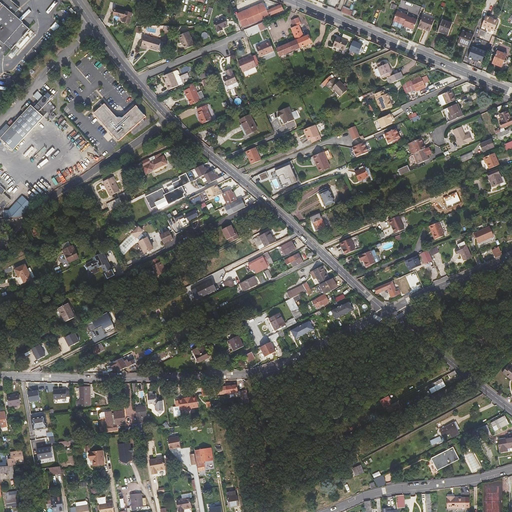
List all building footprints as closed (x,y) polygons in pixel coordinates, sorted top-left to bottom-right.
[(14,14),(20,8),(12,0),(0,0),(0,39),(5,44),(24,23),(14,14)] [(260,20),(284,10),(282,5),(267,11),(264,3),(237,14),(242,27),(259,20),(260,20)] [(343,7),(341,11),(351,16),(353,11),(343,7)] [(123,18),(122,22),(130,23),(132,14),(115,9),(113,15),(121,17),(123,18)] [(397,11),(393,21),(404,25),(403,26),(413,30),(417,20),(407,16),(407,15),(397,11)] [(434,20),(422,16),(418,26),(430,31),(434,20)] [(486,16),(482,26),(494,30),(495,27),(498,28),(501,22),(498,21),(498,20),(486,16)] [(222,28),(228,25),(225,18),(213,23),(216,30),(222,28)] [(301,24),(299,18),(291,21),(294,28),(292,29),(297,40),(277,49),(280,56),(311,43),(308,35),(304,37),(299,26),(301,24)] [(448,35),(452,24),(442,20),(438,31),(448,35)] [(267,26),(265,21),(258,24),(260,29),(267,26)] [(56,22),(51,28),(55,31),(60,25),(56,22)] [(30,29),(24,23),(5,44),(11,50),(30,29)] [(485,40),(485,38),(491,39),(493,32),(476,29),(474,37),(485,40)] [(469,47),(473,35),(462,31),(458,43),(469,47)] [(185,49),(194,46),(188,32),(179,36),(181,42),(182,42),(183,45),(185,49)] [(144,36),(141,45),(149,47),(149,48),(152,49),(158,51),(161,41),(144,36)] [(333,46),(345,51),(348,42),(337,37),(333,46)] [(353,40),(349,49),(359,53),(363,44),(353,40)] [(260,57),(274,51),(270,41),(256,47),(260,57)] [(468,57),(482,62),(486,53),(472,47),(468,57)] [(505,60),(507,55),(497,51),(492,63),(502,67),(504,62),(505,63),(506,61),(505,60)] [(243,72),(257,67),(252,55),(238,61),(243,72)] [(381,75),(385,73),(387,78),(390,83),(403,77),(401,71),(394,74),(392,70),(391,71),(389,68),(387,63),(384,64),(383,60),(376,63),(377,67),(381,75)] [(231,69),(226,71),(228,75),(223,77),(227,87),(237,82),(233,73),(231,69)] [(177,70),(173,72),(175,78),(178,86),(183,84),(180,77),(179,75),(179,73),(178,71),(177,70)] [(169,90),(179,86),(178,86),(175,78),(173,72),(164,76),(166,82),(165,82),(169,90)] [(322,84),(324,86),(326,85),(332,78),(330,76),(322,84)] [(421,77),(412,81),(415,89),(419,88),(420,90),(425,88),(421,77)] [(328,88),(336,80),(333,78),(332,78),(326,85),(328,88)] [(339,81),(332,88),(340,97),(348,90),(339,81)] [(191,105),(201,101),(197,93),(194,86),(187,90),(185,91),(191,105)] [(379,104),(381,110),(392,105),(389,100),(387,97),(389,97),(387,92),(385,93),(383,89),(374,93),(376,97),(375,98),(378,105),(379,104)] [(446,104),(456,100),(454,95),(453,96),(451,91),(450,91),(443,94),(446,104)] [(35,103),(32,106),(44,117),(48,112),(50,115),(49,116),(53,120),(56,116),(53,112),(56,108),(52,104),(51,106),(47,103),(50,100),(46,96),(45,96),(37,104),(35,103)] [(144,119),(146,117),(136,106),(126,115),(124,117),(123,117),(122,117),(121,118),(120,118),(119,118),(118,118),(117,117),(116,116),(105,104),(94,114),(119,142),(129,132),(144,119)] [(453,120),(461,116),(456,104),(448,108),(453,120)] [(13,150),(44,117),(32,106),(31,105),(10,127),(0,138),(13,150)] [(201,124),(212,120),(207,109),(208,109),(206,105),(197,109),(198,112),(198,113),(199,117),(200,119),(199,120),(201,124)] [(285,124),(295,120),(291,113),(289,107),(278,112),(280,117),(281,116),(282,119),(285,124)] [(502,128),(511,124),(511,117),(510,118),(507,111),(499,114),(502,122),(500,123),(502,128)] [(498,116),(499,116),(498,113),(491,116),(494,124),(500,121),(498,116)] [(393,119),(391,114),(378,119),(382,128),(393,124),(391,120),(393,119)] [(247,135),(257,130),(250,115),(240,120),(247,135)] [(7,124),(0,131),(0,138),(10,127),(7,124)] [(307,135),(306,136),(308,140),(311,139),(320,135),(315,125),(305,129),(307,135)] [(348,129),(352,139),(359,136),(355,126),(348,129)] [(460,146),(472,141),(469,134),(465,135),(461,126),(453,130),(460,146)] [(389,143),(400,139),(396,129),(385,134),(389,143)] [(416,152),(424,149),(425,148),(421,139),(412,142),(408,144),(412,154),(413,153),(416,152)] [(484,151),(494,147),(491,140),(481,144),(484,151)] [(22,150),(25,153),(32,146),(29,143),(22,150)] [(357,157),(368,152),(364,143),(352,148),(357,157)] [(251,164),(261,160),(255,147),(246,151),(250,158),(249,159),(251,164)] [(418,164),(429,159),(427,155),(432,153),(429,147),(425,148),(424,149),(416,152),(413,153),(418,164)] [(323,152),(313,157),(320,172),(330,168),(327,160),(323,152)] [(463,162),(474,157),(472,152),(461,157),(463,162)] [(150,163),(157,159),(163,156),(161,153),(155,156),(148,159),(150,163)] [(489,168),(499,164),(494,153),(483,158),(485,162),(486,162),(487,163),(489,168)] [(154,170),(167,163),(163,156),(157,159),(150,163),(148,159),(142,162),(144,166),(142,167),(146,174),(154,170)] [(297,182),(289,164),(277,170),(279,176),(282,175),(286,186),(297,182)] [(205,175),(210,172),(208,168),(205,170),(203,165),(195,168),(200,177),(205,175)] [(401,175),(410,171),(407,166),(398,169),(401,175)] [(358,180),(369,176),(365,167),(355,172),(358,180)] [(498,169),(487,174),(493,187),(503,182),(498,169)] [(279,176),(277,170),(274,171),(282,188),(286,186),(282,175),(279,176)] [(205,175),(209,184),(219,178),(217,174),(214,176),(212,171),(210,172),(205,175)] [(268,171),(259,174),(261,181),(270,177),(268,171)] [(169,205),(185,197),(184,194),(186,193),(182,186),(191,182),(186,173),(179,176),(181,179),(172,183),(176,189),(166,194),(163,188),(146,196),(152,209),(157,206),(156,202),(165,198),(169,205)] [(110,196),(120,191),(116,182),(116,181),(114,176),(103,182),(110,196)] [(218,184),(205,190),(210,200),(221,194),(219,191),(221,190),(218,184)] [(222,194),(227,204),(236,200),(234,194),(233,195),(231,190),(223,194),(222,194)] [(329,190),(320,194),(325,206),(334,202),(329,190)] [(0,193),(0,202),(1,203),(4,199),(8,203),(11,200),(3,193),(1,195),(0,193)] [(110,210),(123,204),(122,203),(128,200),(124,193),(118,196),(119,198),(107,204),(110,210)] [(0,217),(21,216),(32,204),(22,196),(9,210),(4,210),(4,207),(8,203),(4,199),(1,203),(0,202),(0,217)] [(225,207),(229,215),(246,206),(242,199),(225,207)] [(189,221),(199,216),(196,210),(186,215),(187,218),(185,219),(184,218),(180,220),(183,228),(189,225),(188,223),(189,223),(189,221)] [(312,222),(322,218),(320,214),(311,218),(312,222)] [(400,216),(390,220),(392,225),(393,224),(394,227),(396,233),(406,229),(400,216)] [(316,231),(318,230),(323,228),(326,227),(322,218),(312,222),(313,223),(316,231)] [(435,239),(444,235),(439,222),(431,225),(433,232),(432,232),(435,239)] [(232,228),(231,225),(222,230),(227,240),(228,239),(230,242),(239,238),(235,231),(234,231),(232,228)] [(478,243),(493,237),(489,227),(474,233),(478,243)] [(135,237),(142,234),(143,232),(138,228),(137,229),(133,236),(135,237)] [(164,244),(173,239),(169,231),(160,236),(164,244)] [(266,247),(276,243),(269,231),(260,236),(266,247)] [(145,254),(153,249),(148,238),(146,239),(142,234),(135,237),(138,239),(141,243),(140,244),(145,254)] [(260,250),(266,247),(260,236),(254,239),(260,250)] [(340,244),(341,247),(342,247),(343,249),(343,250),(345,255),(356,250),(351,239),(340,244)] [(285,254),(296,249),(292,241),(281,247),(282,248),(285,254)] [(464,260),(471,257),(466,245),(456,250),(457,253),(460,252),(464,260)] [(69,262),(78,257),(73,246),(63,251),(65,255),(66,254),(69,262)] [(499,247),(492,250),(496,258),(502,255),(499,247)] [(370,251),(358,256),(361,262),(363,261),(366,267),(375,263),(379,261),(380,260),(378,255),(377,255),(375,250),(374,250),(370,251)] [(420,254),(425,264),(432,261),(428,250),(420,254)] [(273,263),(268,252),(264,254),(269,262),(270,265),(273,263)] [(103,253),(93,258),(94,261),(86,265),(90,271),(95,268),(95,267),(97,266),(100,264),(102,267),(105,273),(108,279),(115,276),(112,270),(106,259),(104,260),(103,258),(105,257),(103,253)] [(293,267),(303,262),(299,254),(294,256),(296,260),(293,262),(291,263),(293,267)] [(249,263),(250,264),(264,257),(263,256),(249,263)] [(412,269),(421,265),(417,256),(408,259),(412,269)] [(269,262),(267,263),(264,257),(250,264),(252,271),(255,269),(257,273),(267,267),(268,269),(271,267),(270,265),(269,262)] [(157,277),(166,272),(160,262),(158,258),(151,262),(153,266),(152,267),(157,277)] [(24,283),(32,279),(34,277),(30,268),(27,269),(25,264),(17,268),(24,283)] [(319,282),(328,278),(322,266),(313,270),(313,271),(316,276),(317,278),(319,282)] [(252,283),(256,280),(254,276),(240,283),(244,292),(254,286),(252,283)] [(332,278),(320,285),(325,294),(337,287),(332,278)] [(230,288),(235,285),(232,279),(227,282),(230,288)] [(201,297),(217,290),(212,280),(205,283),(201,285),(196,288),(201,297)] [(393,297),(401,294),(399,290),(395,291),(395,289),(393,285),(392,281),(374,289),(376,292),(379,290),(380,291),(388,287),(393,297)] [(301,294),(306,291),(303,285),(298,287),(301,294)] [(293,298),(301,294),(298,287),(287,292),(290,299),(293,298)] [(196,300),(201,297),(196,288),(191,290),(196,300)] [(325,295),(316,299),(318,302),(314,304),(317,308),(320,306),(323,304),(324,305),(328,303),(328,302),(329,301),(325,295)] [(288,306),(295,303),(293,298),(290,299),(285,301),(288,306)] [(335,319),(353,310),(349,302),(332,311),(335,319)] [(68,303),(59,308),(65,322),(75,317),(68,303)] [(288,306),(291,312),(298,308),(295,303),(288,306)] [(294,317),(301,313),(298,308),(291,312),(294,317)] [(115,329),(108,314),(86,324),(90,332),(97,329),(96,327),(102,324),(107,334),(115,329)] [(276,330),(285,325),(279,314),(269,319),(276,330)] [(273,332),(276,330),(269,319),(267,320),(273,332)] [(296,339),(314,329),(310,321),(291,330),(296,339)] [(280,338),(285,335),(283,329),(277,332),(277,333),(279,337),(280,338)] [(75,332),(65,338),(69,347),(79,342),(75,332)] [(271,341),(279,337),(277,333),(269,337),(271,341)] [(234,351),(244,346),(238,336),(229,340),(234,351)] [(276,353),(270,342),(260,347),(265,357),(272,353),(272,355),(276,353)] [(92,347),(95,354),(100,352),(96,345),(92,347)] [(199,362),(209,358),(203,346),(193,351),(195,355),(196,355),(199,362)] [(37,363),(44,359),(39,351),(33,354),(37,363)] [(136,362),(145,358),(141,351),(133,355),(136,362)] [(247,362),(253,359),(250,352),(243,355),(247,362)] [(154,364),(162,361),(158,353),(150,357),(154,364)] [(113,369),(116,368),(118,371),(126,367),(127,368),(135,363),(132,359),(128,361),(127,360),(124,361),(122,358),(110,364),(113,369)] [(508,366),(502,373),(510,378),(511,377),(511,378),(511,366),(511,368),(508,366)] [(432,393),(445,386),(441,379),(428,386),(430,389),(432,393)] [(215,389),(216,395),(231,393),(238,392),(237,384),(231,385),(230,383),(226,384),(226,386),(219,387),(219,388),(215,389)] [(210,395),(209,385),(205,385),(206,387),(201,387),(202,396),(210,395)] [(80,387),(80,402),(77,402),(77,405),(91,405),(90,387),(80,387)] [(66,391),(66,389),(53,390),(54,399),(67,399),(67,397),(66,391)] [(29,402),(41,401),(39,391),(27,393),(29,402)] [(19,394),(7,396),(8,407),(21,405),(19,394)] [(155,394),(147,396),(149,404),(153,404),(155,406),(156,411),(160,414),(163,411),(164,410),(162,401),(160,401),(158,401),(156,399),(156,397),(155,394)] [(175,401),(176,407),(173,407),(175,416),(180,415),(180,410),(198,407),(197,396),(184,398),(184,399),(178,400),(175,401)] [(396,402),(391,405),(389,401),(391,400),(388,396),(380,400),(384,408),(385,407),(388,413),(399,408),(396,402)] [(146,406),(136,408),(137,423),(148,422),(146,406)] [(360,421),(370,415),(367,409),(361,412),(362,413),(363,415),(359,417),(360,421)] [(111,411),(105,412),(107,426),(103,426),(103,432),(117,430),(117,425),(126,424),(124,411),(114,413),(114,414),(112,415),(111,411)] [(495,432),(509,424),(505,415),(491,423),(495,432)] [(32,419),(34,430),(47,427),(45,417),(32,419)] [(453,422),(439,430),(443,437),(450,434),(452,438),(459,434),(457,430),(453,423),(453,422)] [(138,424),(133,425),(133,427),(129,428),(125,429),(126,434),(139,432),(138,430),(138,424)] [(481,438),(491,434),(489,429),(487,425),(477,429),(479,434),(481,438)] [(189,447),(193,446),(190,426),(180,427),(181,432),(188,431),(189,435),(183,436),(185,446),(189,445),(189,447)] [(214,436),(212,427),(208,428),(209,431),(205,432),(206,437),(214,436)] [(432,445),(442,440),(440,436),(430,441),(432,445)] [(507,449),(511,447),(511,436),(498,440),(500,452),(508,451),(507,449)] [(179,437),(168,439),(170,450),(181,447),(179,437)] [(128,462),(133,458),(132,453),(131,449),(130,443),(119,446),(122,461),(128,462)] [(53,457),(51,447),(37,450),(39,460),(53,457)] [(430,458),(437,471),(459,459),(453,447),(430,458)] [(196,451),(198,468),(205,467),(204,461),(213,460),(211,448),(196,451)] [(12,459),(7,459),(8,466),(10,465),(25,463),(23,457),(22,451),(11,453),(12,459)] [(89,452),(91,461),(93,460),(94,466),(104,464),(103,451),(89,452)] [(165,469),(163,458),(149,461),(152,474),(157,473),(157,471),(165,469)] [(0,473),(9,473),(10,479),(15,478),(13,465),(8,466),(0,466),(0,473)] [(363,473),(360,465),(353,468),(356,476),(363,473)] [(53,475),(62,473),(61,469),(60,466),(51,468),(51,472),(52,471),(53,475)] [(375,478),(373,479),(378,486),(385,485),(385,480),(382,474),(380,476),(375,478)] [(227,506),(227,507),(239,505),(237,496),(236,496),(235,491),(227,492),(228,497),(228,501),(229,505),(227,506)] [(142,509),(141,505),(143,505),(141,493),(131,494),(132,510),(142,509)] [(9,496),(6,497),(7,506),(11,505),(12,508),(19,507),(17,495),(13,496),(9,496)] [(406,507),(404,495),(397,496),(398,508),(406,507)] [(57,511),(60,511),(64,511),(62,496),(55,497),(56,502),(51,503),(52,507),(53,511),(57,511)] [(465,498),(465,497),(454,498),(454,496),(447,496),(447,508),(465,508),(469,508),(469,498),(465,498)] [(100,511),(114,511),(113,503),(106,504),(105,497),(98,498),(99,505),(100,511)] [(189,498),(177,500),(179,511),(181,511),(184,511),(183,509),(191,508),(189,498)]
